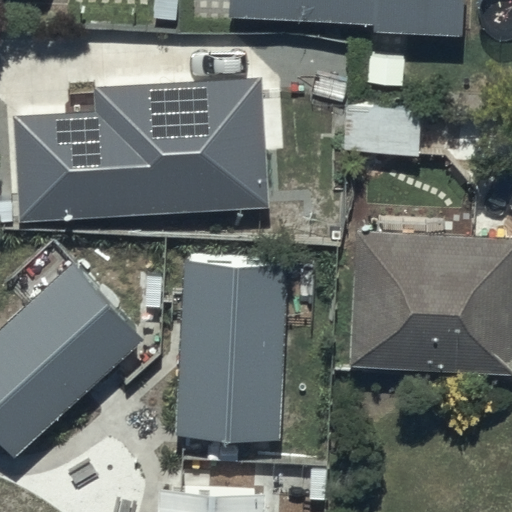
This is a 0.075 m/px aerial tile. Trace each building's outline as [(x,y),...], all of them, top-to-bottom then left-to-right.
[(232,0),(232,12),(376,18),(376,25),(465,29),(465,0),(232,0)] [(96,107),(16,110),(20,214),(271,204),(265,73),(95,79),(96,107)] [(347,148),(420,150),(421,105),(348,103),(347,148)] [(511,211),(379,206),(374,340),(511,345),(511,211)] [(74,251),(0,319),(0,427),(15,444),(143,327),(74,251)] [(285,257),(185,251),(176,420),(276,425),(285,257)] [(264,511),(265,484),(157,479),(155,511),(264,511)]
